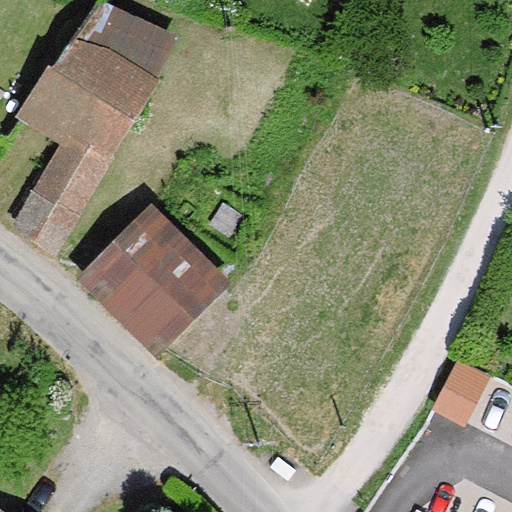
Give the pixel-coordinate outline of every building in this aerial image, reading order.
[(107,6),(80,45),(157,82),(180,41),(107,6)] [(35,110),(50,118),(76,132),(78,128),(118,149),(157,82),(80,45),(35,110)] [(59,253),(118,149),(78,128),(76,132),(24,225),(59,253)] [(88,271),(166,348),(224,289),(146,213),(88,271)] [(488,377),(458,363),(437,408),(467,422),(488,377)]
